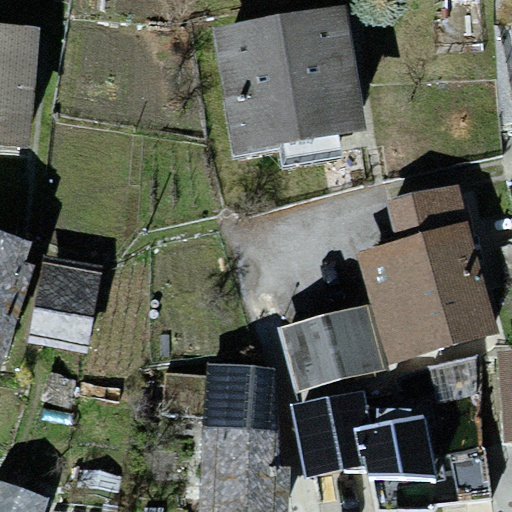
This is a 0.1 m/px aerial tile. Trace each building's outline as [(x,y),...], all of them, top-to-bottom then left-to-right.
[(332,16),(215,38),(237,151),(354,128),(332,16)] [(63,38),(0,33),(0,162),(61,166),(63,38)] [(421,249),(375,264),(392,312),(414,377),(511,346),(511,305),(471,194),(411,208),(421,249)] [(69,259),(0,234),(0,374),(21,382),(64,269),(69,259)] [(114,363),(117,272),(64,269),(61,361),(114,363)] [(392,312),(293,341),(313,407),(414,377),(392,312)] [(248,355),(195,356),(196,511),(284,511),(284,421),(249,422),(248,355)] [(511,365),(503,366),(508,445),(511,445),(511,365)] [(389,397),(311,416),(326,500),(374,494),(468,492),(451,422),(396,427),(389,397)] [(43,511),(47,502),(0,487),(0,511),(43,511)]
